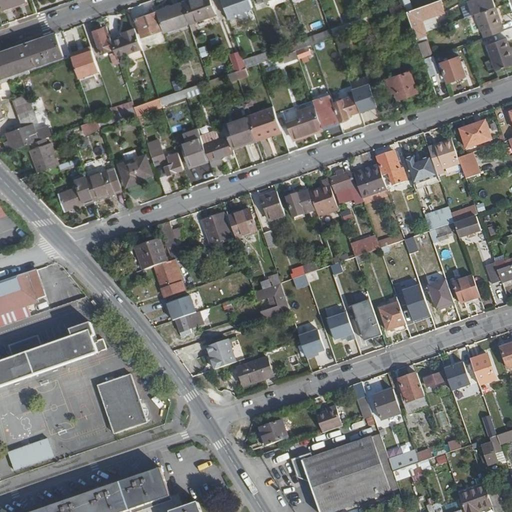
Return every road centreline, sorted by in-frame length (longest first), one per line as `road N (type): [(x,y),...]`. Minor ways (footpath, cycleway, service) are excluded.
road 1 (residential): [(511,89),(65,247)]
road 2 (residential): [(208,422),(511,315)]
road 3 (tertiary): [(208,422),(164,358),(65,247)]
road 4 (residential): [(208,422),(0,499)]
